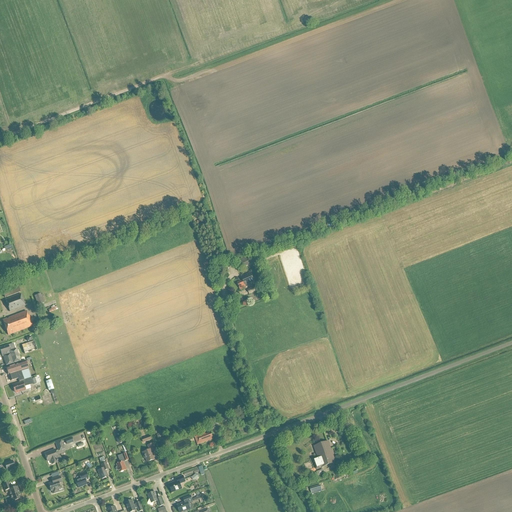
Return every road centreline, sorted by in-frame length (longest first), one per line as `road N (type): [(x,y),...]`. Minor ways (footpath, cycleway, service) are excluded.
road 1 (unclassified): [(157,477),(511,344)]
road 2 (track): [(276,432),(225,307),(225,284),(238,272)]
road 3 (tertiary): [(41,511),(0,387)]
